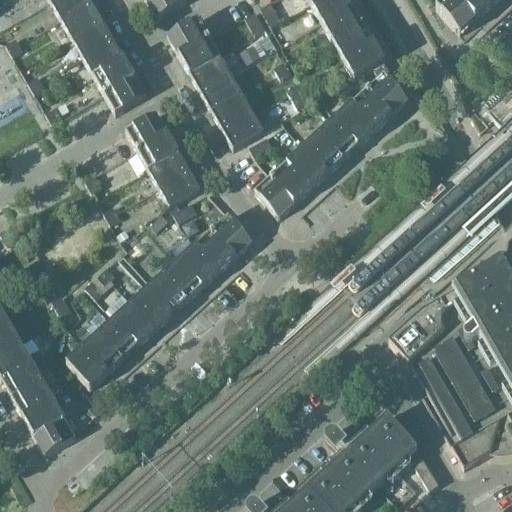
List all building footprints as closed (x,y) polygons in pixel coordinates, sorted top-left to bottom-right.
[(61,26),(91,8),(86,0),(62,0),(50,7),(61,26)] [(143,0),(144,2),(157,24),(188,7),(183,0),(143,0)] [(304,0),(310,10),(327,0),(304,0)] [(380,84),(384,81),(389,76),(374,48),(371,42),(370,43),(345,0),(327,0),(310,10),(354,86),(374,74),(380,84)] [(465,35),(476,25),(492,10),(482,0),(450,0),(436,14),(459,40),(460,39),(461,40),(465,35)] [(482,0),(492,10),(502,0),(482,0)] [(72,45),(102,27),(91,8),(61,26),(72,45)] [(264,20),(274,14),(270,8),(260,14),(264,20)] [(274,14),(264,20),(267,26),(277,20),(274,14)] [(248,29),(258,23),(255,17),(245,23),(248,29)] [(277,20),(267,26),(270,32),(281,26),(277,20)] [(258,23),(248,29),(251,35),(262,29),(258,23)] [(167,42),(181,66),(189,80),(220,62),(198,24),(167,42)] [(82,63),(113,46),(102,27),(72,45),(82,63)] [(262,29),(251,35),(255,41),(265,35),(262,29)] [(267,39),(258,45),(263,55),(273,49),(267,39)] [(8,57),(19,51),(15,45),(5,51),(8,57)] [(93,82),(124,64),(113,46),(82,63),(93,82)] [(19,51),(8,57),(12,63),(22,57),(19,51)] [(253,51),(239,59),(245,69),(259,62),(253,51)] [(200,99),(231,81),(220,62),(189,80),(200,99)] [(93,82),(104,101),(115,120),(146,103),(124,64),(93,82)] [(277,79),(287,73),(284,67),(274,73),(277,79)] [(287,73),(277,79),(281,85),(291,79),(287,73)] [(211,117),(242,100),(231,81),(200,99),(211,117)] [(380,84),(367,96),(351,111),(375,137),(407,107),(384,81),(380,84)] [(30,94),(40,88),(37,82),(27,88),(30,94)] [(40,88),(30,94),(34,100),(44,94),(40,88)] [(290,101),(300,95),(297,89),(286,95),(290,101)] [(300,95),(290,101),(293,107),(304,101),(300,95)] [(242,100),(211,117),(222,136),(252,118),(242,100)] [(304,101),(293,107),(297,113),(307,107),(304,101)] [(65,107),(55,113),(59,119),(59,120),(69,115),(65,107)] [(351,111),(319,140),(287,169),(311,195),(354,156),(359,152),(359,151),(375,137),(351,111)] [(48,125),(59,119),(55,113),(45,119),(48,125)] [(222,136),(233,156),(264,138),(252,118),(222,136)] [(48,125),(52,131),(59,127),(62,125),(59,120),(59,119),(48,125)] [(156,120),(125,138),(147,175),(178,158),(156,120)] [(261,147),(267,157),(273,154),(267,143),(261,147)] [(255,150),(261,161),(267,157),(261,147),(255,150)] [(261,161),(255,150),(249,154),(255,164),(261,161)] [(158,194),(189,177),(178,158),(147,175),(158,194)] [(287,169),(271,183),(254,198),(278,224),(311,195),(287,169)] [(200,196),(189,177),(158,194),(170,214),(200,196)] [(88,193),(99,187),(95,181),(85,187),(88,193)] [(511,184),(460,232),(468,241),(511,200),(511,184)] [(99,187),(88,193),(92,199),(102,193),(99,187)] [(185,212),(191,223),(197,219),(191,209),(185,212)] [(106,225),(117,218),(113,212),(103,219),(106,225)] [(191,223),(185,212),(179,216),(185,226),(191,223)] [(185,226),(179,216),(173,219),(179,230),(185,226)] [(117,218),(106,225),(110,231),(120,225),(117,218)] [(162,221),(151,230),(158,237),(168,228),(162,221)] [(195,252),(219,278),(252,248),(228,222),(195,252)] [(193,225),(183,230),(189,240),(198,234),(193,225)] [(11,238),(22,232),(18,226),(8,232),(11,238)] [(22,232),(11,238),(15,244),(25,238),(22,232)] [(125,235),(117,240),(121,246),(128,241),(125,235)] [(136,245),(126,253),(131,260),(141,252),(136,245)] [(195,252),(163,281),(131,310),(155,336),(171,321),(172,322),(176,318),(176,317),(219,278),(195,252)] [(460,296),(456,298),(425,316),(388,348),(399,360),(408,371),(410,370),(427,399),(422,402),(464,475),(491,459),(504,452),(511,446),(511,441),(508,434),(511,431),(511,282),(511,281),(509,277),(508,276),(508,275),(507,274),(507,273),(506,272),(506,271),(505,270),(501,272),(460,296)] [(102,277),(110,286),(115,282),(107,273),(102,277)] [(51,282),(47,275),(37,282),(41,288),(51,282)] [(110,286),(102,277),(97,282),(105,291),(110,286)] [(93,285),(85,292),(96,304),(104,297),(93,285)] [(65,307),(62,301),(52,307),(55,313),(65,307)] [(59,319),(69,313),(65,307),(55,313),(59,319)] [(131,310),(99,339),(66,369),(90,395),(134,355),(134,356),(139,351),(155,336),(131,310)] [(0,361),(21,349),(0,313),(0,361)] [(69,313),(59,319),(62,325),(72,319),(69,313)] [(64,424),(43,387),(21,349),(0,361),(0,384),(1,386),(0,387),(4,392),(34,442),(64,424)] [(47,371),(38,377),(45,389),(54,384),(47,371)] [(88,413),(94,408),(86,399),(80,404),(88,413)] [(88,413),(97,421),(102,416),(94,408),(88,413)] [(397,474),(408,464),(417,456),(387,423),(366,441),(397,474)] [(64,424),(34,442),(45,462),(76,444),(64,424)] [(326,442),(326,444),(326,445),(327,446),(327,447),(334,454),(338,459),(348,450),(343,445),(337,439),(336,438),(335,437),(333,437),(332,436),(331,437),(329,437),(328,438),(327,439),(326,440),(326,442)] [(397,474),(366,441),(347,459),(377,492),(397,474)] [(417,456),(408,464),(411,467),(412,468),(421,462),(418,457),(417,456)] [(377,492),(347,459),(327,477),(357,510),(377,492)] [(421,462),(412,468),(416,475),(425,469),(421,462)] [(425,469),(416,475),(420,482),(430,476),(425,469)] [(430,476),(420,482),(425,489),(434,484),(430,476)] [(307,495),(323,511),(355,511),(357,510),(327,477),(307,495)] [(434,484),(425,489),(429,497),(439,491),(434,484)] [(288,511),(323,511),(307,495),(288,511)]
